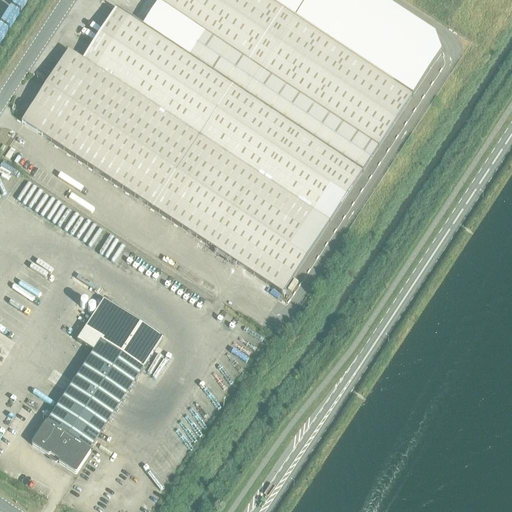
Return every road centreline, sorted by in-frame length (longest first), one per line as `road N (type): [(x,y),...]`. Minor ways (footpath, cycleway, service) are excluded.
road 1 (primary): [(263,511),(511,129)]
road 2 (unknown): [(71,251),(154,300),(195,331),(197,345),(100,509)]
road 3 (unknown): [(0,408),(19,396),(48,346),(71,251)]
road 4 (unclassified): [(0,105),(70,0)]
